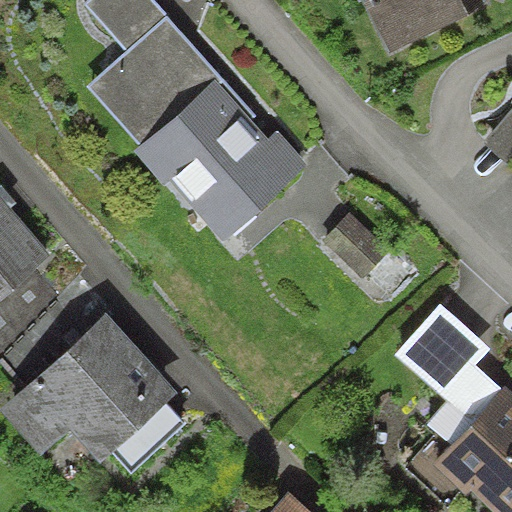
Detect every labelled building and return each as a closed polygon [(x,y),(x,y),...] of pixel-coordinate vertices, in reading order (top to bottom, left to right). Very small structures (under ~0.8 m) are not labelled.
[(365,0),(388,45),(473,2),(472,0),(365,0)] [(284,175),(294,166),(270,139),(269,140),(273,145),(265,153),(153,28),(108,68),(161,128),(154,134),(177,161),(168,169),(224,231),(285,176),(284,175)] [(28,267),(40,257),(0,209),(0,353),(54,298),(28,267)] [(381,252),(345,217),(322,240),(358,276),(381,252)] [(75,277),(54,298),(0,353),(31,386),(10,405),(38,437),(68,410),(99,446),(103,442),(126,468),(178,422),(155,397),(159,393),(100,326),(110,317),(75,277)] [(511,511),(511,407),(497,394),(450,446),(476,470),(468,478),(505,511),(511,511)] [(303,511),(285,497),(272,511),(303,511)]
